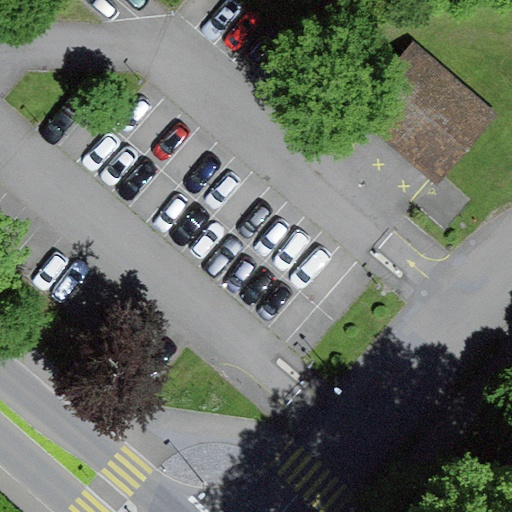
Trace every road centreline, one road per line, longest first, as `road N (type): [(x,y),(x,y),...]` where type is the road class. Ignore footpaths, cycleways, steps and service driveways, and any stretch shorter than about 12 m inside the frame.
road 1 (unclassified): [(283,511),(359,401),(511,277)]
road 2 (primary): [(128,511),(0,404)]
